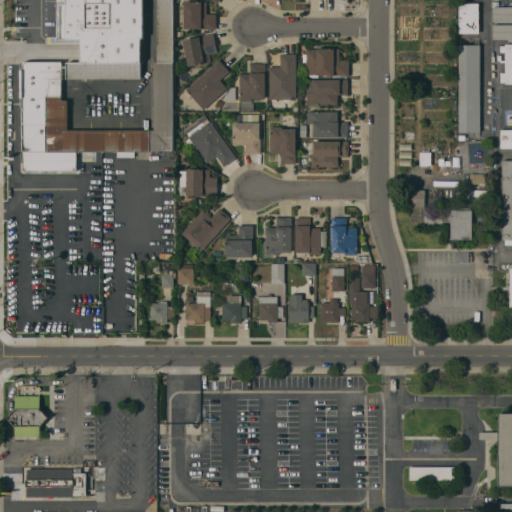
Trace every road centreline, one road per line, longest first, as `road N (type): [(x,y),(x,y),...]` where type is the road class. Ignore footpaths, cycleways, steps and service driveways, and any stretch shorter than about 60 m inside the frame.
road 1 (residential): [(511,355),(0,358)]
road 2 (residential): [(380,0),(378,219),(396,271),(398,355)]
road 3 (residential): [(380,28),(256,26)]
road 4 (residential): [(378,193),(256,193)]
